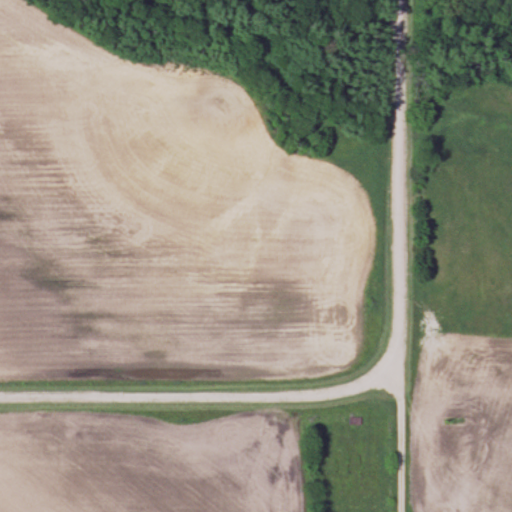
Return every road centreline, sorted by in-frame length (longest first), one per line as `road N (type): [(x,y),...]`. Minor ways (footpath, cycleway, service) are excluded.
road 1 (residential): [(325,400),(384,370),(398,342),(397,0)]
road 2 (residential): [(399,401),(0,397)]
